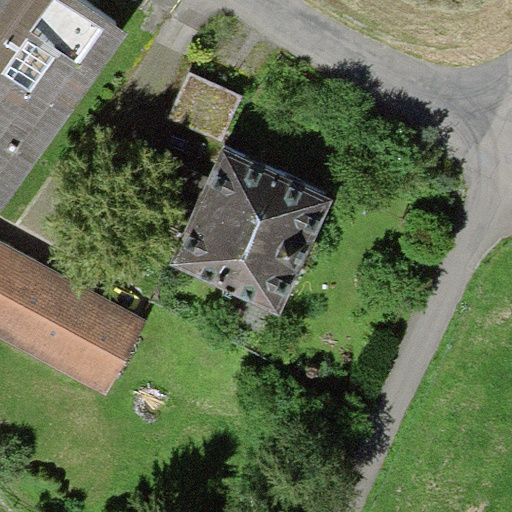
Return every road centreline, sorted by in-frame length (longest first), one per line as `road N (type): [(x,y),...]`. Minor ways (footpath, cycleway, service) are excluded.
road 1 (unclassified): [(489,156),(475,219),(343,511)]
road 2 (unclassified): [(256,0),(489,156)]
